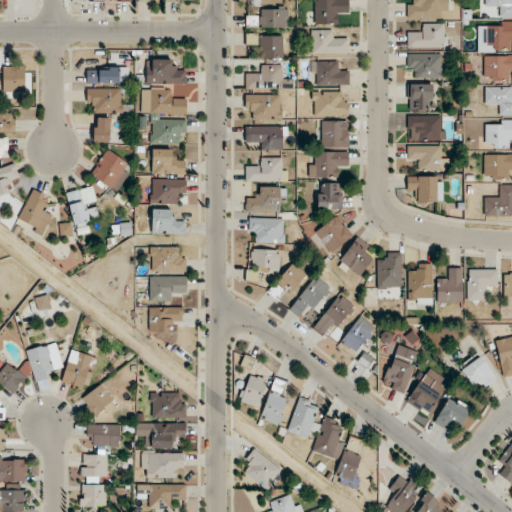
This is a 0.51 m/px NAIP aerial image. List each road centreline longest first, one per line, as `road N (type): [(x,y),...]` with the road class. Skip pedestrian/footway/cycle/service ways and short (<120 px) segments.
road 1 (residential): [(217,511),(216,0)]
road 2 (residential): [(453,476),(511,413),(453,476),(285,342),(252,321),(218,315)]
road 3 (residential): [(379,0),(382,209),(395,222),(430,232),(511,239)]
road 4 (residential): [(0,31),(216,33)]
road 5 (residential): [(55,147),(56,0)]
